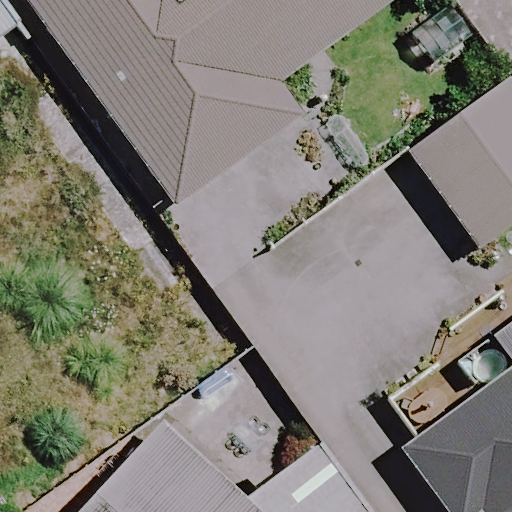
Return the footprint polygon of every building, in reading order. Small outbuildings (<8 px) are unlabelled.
[(4,0),(161,216),(289,123),(264,90),(389,0),(388,0),(4,0)] [(0,24),(0,45),(10,39),(0,24)] [(511,132),(483,93),(392,159),(464,258),(511,223),(511,132)] [(511,511),(511,306),(422,371),(372,406),(447,511),(511,511)] [(347,511),(298,448),(235,511),(220,511),(145,439),(74,511),(347,511)]
